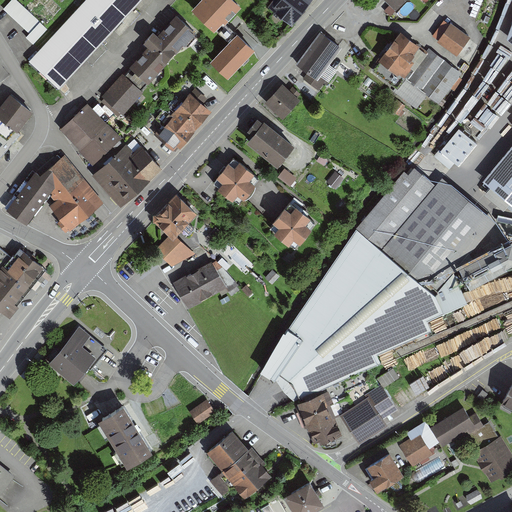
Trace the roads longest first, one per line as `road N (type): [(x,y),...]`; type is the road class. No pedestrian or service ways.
road 1 (secondary): [(336,0),(86,267)]
road 2 (residential): [(327,469),(220,389),(86,267)]
road 3 (unknown): [(362,265),(452,180),(479,167),(511,229)]
road 4 (residential): [(511,348),(327,469)]
road 5 (secondary): [(86,267),(0,373)]
